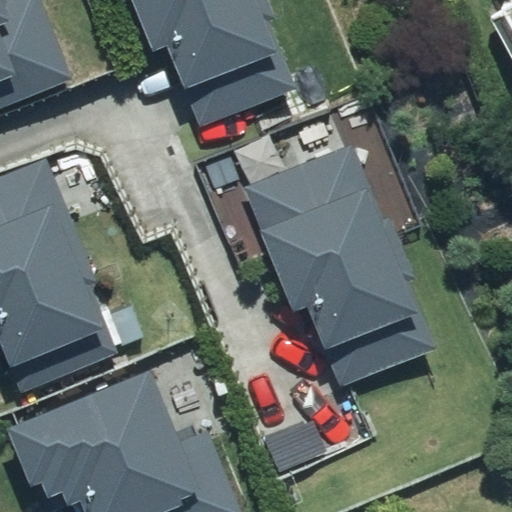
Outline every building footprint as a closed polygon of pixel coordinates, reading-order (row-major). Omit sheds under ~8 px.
[(285,89),(248,0),(109,0),(130,53),(149,45),(168,93),(179,89),(193,126),(285,89)] [(511,0),(510,0),(480,16),(511,75),(511,0)] [(0,105),(60,83),(32,10),(0,22),(0,105)] [(315,345),(331,386),(426,350),(348,142),(230,186),(275,305),(285,302),(303,350),(315,345)] [(87,283),(41,164),(0,179),(0,369),(91,334),(73,288),(87,283)] [(135,368),(0,424),(0,469),(17,511),(43,511),(60,505),(62,511),(225,511),(190,425),(164,436),(135,368)]
